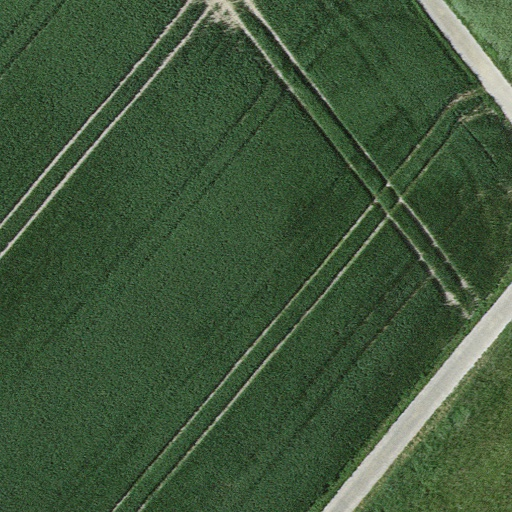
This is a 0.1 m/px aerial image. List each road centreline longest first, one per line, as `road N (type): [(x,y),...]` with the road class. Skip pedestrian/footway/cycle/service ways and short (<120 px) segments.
road 1 (track): [(511,304),(337,511)]
road 2 (track): [(430,0),(511,105)]
